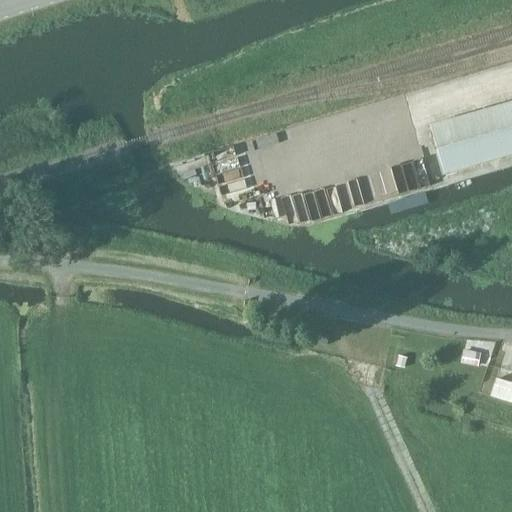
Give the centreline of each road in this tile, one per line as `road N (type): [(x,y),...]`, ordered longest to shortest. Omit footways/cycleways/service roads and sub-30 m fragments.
road 1 (unclassified): [(0,264),(151,276),(511,336)]
road 2 (track): [(428,511),(368,382),(360,316)]
